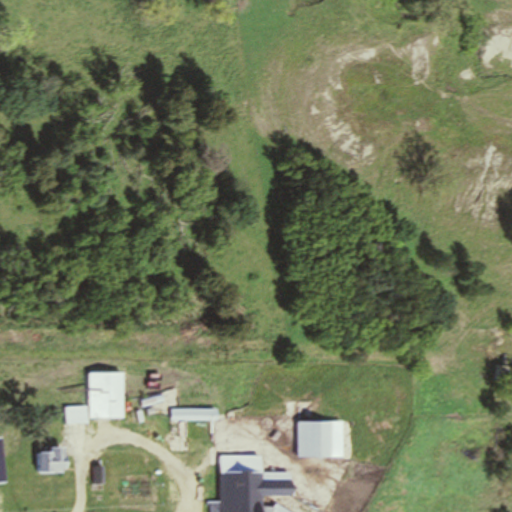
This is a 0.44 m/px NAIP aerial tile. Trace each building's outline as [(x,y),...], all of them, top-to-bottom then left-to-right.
[(90,373),(89,419),(125,419),(125,425),(142,425),(142,414),(124,414),(124,374),(90,373)] [(87,407),(65,407),(65,424),(87,424),(87,407)] [(219,421),(219,409),(172,409),(172,421),(219,421)] [(344,459),(344,422),(299,422),(299,459),(344,459)] [(36,454),(37,476),(63,475),(63,469),(67,468),(67,449),(48,449),(48,454),(36,454)] [(220,511),(286,511),(276,507),(268,507),(265,505),(265,496),(294,497),(294,473),(263,473),(263,457),(222,456),(220,511)]
